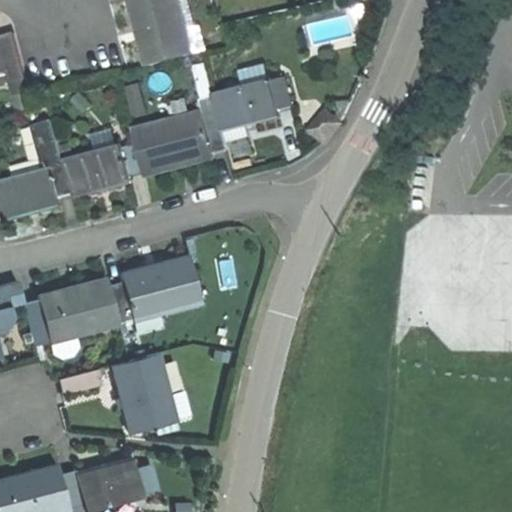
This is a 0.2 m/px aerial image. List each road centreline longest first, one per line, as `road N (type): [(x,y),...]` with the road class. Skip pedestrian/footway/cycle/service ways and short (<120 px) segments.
road 1 (residential): [(0,263),(240,199),(277,197),(319,212)]
road 2 (tertiary): [(319,212),(262,380),(239,511)]
road 3 (tertiary): [(423,0),(378,112),(319,212)]
